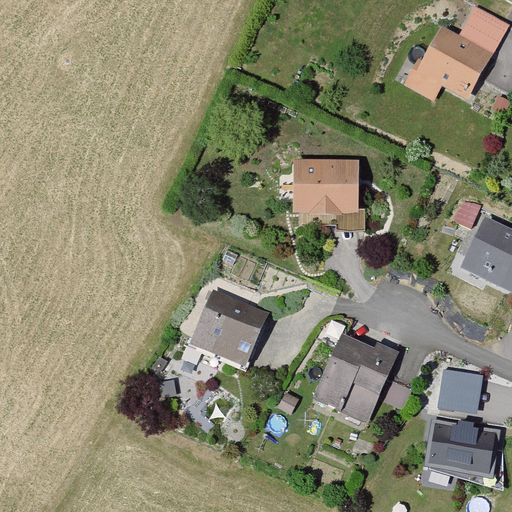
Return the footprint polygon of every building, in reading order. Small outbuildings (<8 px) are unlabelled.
[(477,8),(461,36),(493,53),(509,25),(477,8)] [(418,63),(406,86),(434,100),(442,86),(468,100),(493,53),(461,36),(443,26),(422,65),(418,63)] [(511,104),(499,97),(492,109),(504,116),(511,104)] [(356,163),(296,164),(296,212),(300,212),(300,225),(337,225),(337,231),(365,231),(365,210),(356,210),(356,163)] [(472,229),(481,205),(465,202),(454,221),(472,229)] [(511,231),(486,219),(462,267),(511,290),(511,231)] [(265,313),(214,293),(194,343),(245,363),(265,313)] [(344,335),(315,399),(367,422),(378,399),(387,379),(398,353),(377,344),(375,349),(344,335)] [(481,378),(444,372),(439,407),(476,413),(481,378)] [(412,390),(387,379),(378,399),(404,409),(412,390)] [(291,415),(299,400),(287,393),(279,408),(291,415)] [(500,431),(433,421),(426,466),(492,476),(500,431)]
